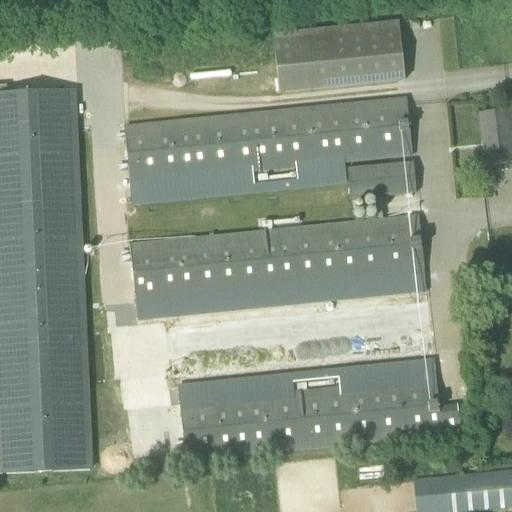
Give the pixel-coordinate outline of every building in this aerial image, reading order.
[(271,37),(277,94),(404,81),(398,24),(271,37)] [(72,92),(0,95),(0,475),(89,471),(72,92)] [(410,155),(404,100),(123,129),(128,184),(410,155)] [(511,165),(511,138),(509,112),(479,115),(484,168),(511,165)] [(415,194),(411,162),(314,173),(318,205),(378,199),(379,198),(415,194)] [(423,274),(417,217),(128,247),(134,304),(423,274)] [(320,309),(321,312),(165,326),(169,378),(431,355),(427,319),(414,320),(412,301),(320,309)] [(454,406),(438,408),(435,379),(179,405),(184,465),(441,438),(441,433),(457,431),(454,406)] [(487,385),(472,386),(473,397),(474,401),(480,400),(479,396),(488,395),(487,385)] [(129,447),(109,448),(111,475),(130,474),(129,447)] [(471,461),(457,462),(457,472),(471,472),(471,461)] [(511,473),(414,483),(416,511),(501,511),(511,511),(511,473)]
